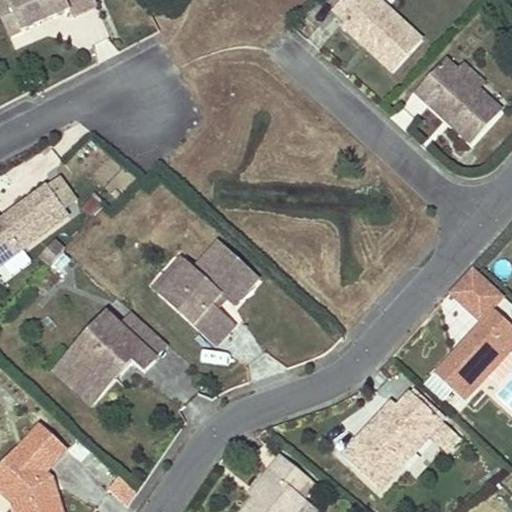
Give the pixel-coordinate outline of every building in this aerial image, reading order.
[(97,5),(95,0),(0,0),(0,15),(10,38),(42,24),(40,20),(49,16),(51,20),(70,12),(71,17),(97,5)] [(423,41),(384,6),(377,14),(365,4),(367,0),(342,0),(333,11),(346,23),(342,26),(363,46),(367,42),(372,47),(368,51),(393,73),(423,41)] [(384,6),(378,0),(367,0),(365,4),(377,14),(384,6)] [(51,20),(49,16),(40,20),(42,24),(51,20)] [(372,47),(367,42),(363,46),(368,51),(372,47)] [(502,111),(479,91),(458,71),(446,60),(416,94),(444,119),(449,113),(457,120),(451,126),(471,145),(502,111)] [(486,83),(464,63),(458,71),(479,91),(486,83)] [(457,120),(449,113),(444,119),(451,126),(457,120)] [(77,202),(59,178),(48,187),(65,212),(77,202)] [(0,266),(69,217),(65,212),(48,187),(13,212),(12,219),(8,222),(2,221),(0,218),(0,266)] [(12,219),(13,212),(2,221),(8,222),(12,219)] [(233,308),(260,279),(220,243),(195,271),(188,264),(159,296),(216,348),(235,326),(218,311),(214,306),(222,297),(227,301),(233,308)] [(51,267),(64,253),(56,245),(43,260),(51,267)] [(159,296),(188,264),(182,259),(153,291),(159,296)] [(511,326),(494,311),(505,299),(473,269),(449,295),(481,324),(466,341),(469,343),(459,354),(456,352),(435,375),(464,402),(511,349),(511,326)] [(218,311),(227,301),(222,297),(214,306),(218,311)] [(168,347),(132,313),(120,326),(157,360),(168,347)] [(157,360),(120,326),(107,315),(64,362),(97,392),(112,377),(128,359),(133,364),(144,373),(157,360)] [(459,354),(469,343),(466,341),(456,352),(459,354)] [(117,381),(133,364),(128,359),(112,377),(117,381)] [(97,392),(64,362),(54,374),(87,403),(97,392)] [(380,491),(443,423),(411,394),(398,408),(378,430),(372,425),(342,457),(380,491)] [(378,430),(398,408),(392,403),(372,425),(378,430)] [(62,511),(56,490),(52,491),(46,473),(67,451),(41,427),(7,463),(15,471),(0,487),(0,492),(13,505),(15,511),(62,511)] [(297,511),(305,502),(306,501),(304,500),(298,495),(310,481),(282,456),(269,472),(273,476),(254,499),(243,511),(297,511)] [(0,487),(15,471),(7,463),(0,470),(0,487)] [(254,499),(273,476),(269,472),(250,496),(254,499)] [(56,490),(53,479),(46,473),(52,491),(56,490)] [(116,480),(108,491),(127,505),(135,493),(116,480)] [(304,500),(316,486),(310,481),(298,495),(304,500)] [(316,511),(317,511),(305,502),(297,511),(316,511)]
